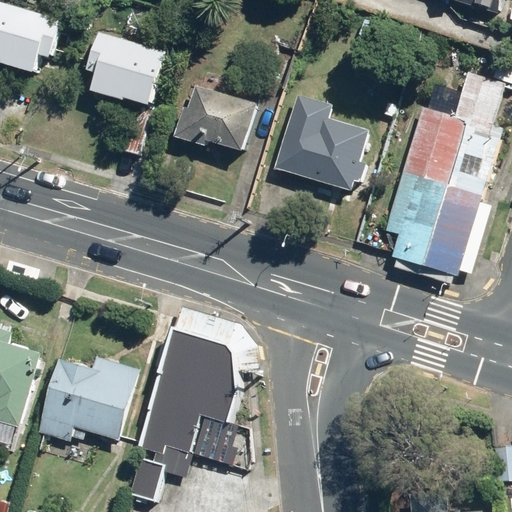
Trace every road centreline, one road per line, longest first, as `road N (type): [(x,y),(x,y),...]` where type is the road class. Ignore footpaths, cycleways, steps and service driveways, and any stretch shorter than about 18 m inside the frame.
road 1 (primary): [(0,201),(335,300)]
road 2 (tertiary): [(322,511),(313,400),(335,300)]
road 3 (primary): [(335,300),(509,351)]
